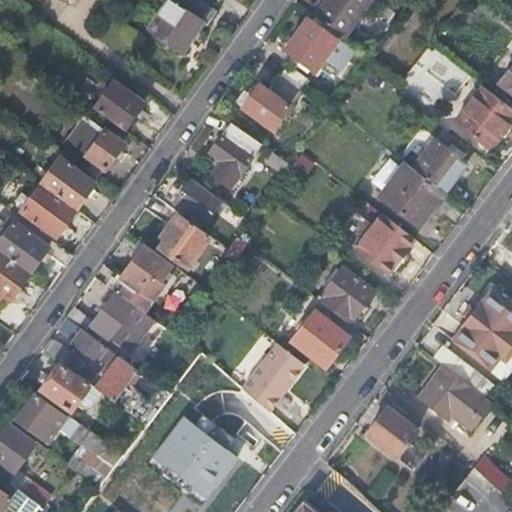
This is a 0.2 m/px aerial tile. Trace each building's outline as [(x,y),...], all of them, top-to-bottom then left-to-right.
[(207,23),(216,10),(202,0),(166,0),(149,25),(182,48),(203,20),(207,23)] [(341,34),(341,35),(366,0),(324,0),(314,14),(341,34)] [(362,26),(380,40),(392,24),(373,11),(362,26)] [(337,40),(306,17),(284,48),(314,71),(323,59),(336,69),(354,44),(341,35),(341,34),(337,40)] [(415,66),(456,94),(470,73),(430,45),(415,66)] [(511,64),(498,83),(511,93),(511,64)] [(287,65),(278,75),(299,91),(308,80),(287,65)] [(52,75),(39,66),(29,79),(41,89),(52,75)] [(272,128),(299,91),(278,75),(267,89),(258,83),(241,107),(272,128)] [(93,105),(123,127),(143,100),(113,79),(93,105)] [(488,148),(511,117),(511,108),(481,86),(454,122),(488,148)] [(12,103),(6,111),(18,120),(23,112),(12,103)] [(86,153),(78,163),(94,175),(102,166),(103,167),(122,142),(85,114),(67,138),(86,153)] [(250,137),(229,123),(209,151),(221,160),(211,174),(227,187),(250,158),(239,150),(250,137)] [(411,167),(443,192),(466,162),(434,137),(411,167)] [(259,159),(280,175),(289,164),(266,148),(259,159)] [(313,165),(299,154),(289,168),(303,178),(313,165)] [(58,156),(39,183),(74,208),(94,182),(58,156)] [(418,224),(443,192),(411,167),(404,162),(379,194),(418,224)] [(202,223),(219,199),(190,178),(172,202),(202,223)] [(55,234),(74,208),(39,183),(20,209),(55,234)] [(186,266),(208,235),(176,211),(160,234),(163,238),(157,246),(186,266)] [(388,272),(413,238),(381,214),(355,247),(388,272)] [(72,254),(51,239),(47,245),(12,220),(5,230),(0,226),(0,251),(28,272),(43,251),(63,266),(72,254)] [(222,254),(226,248),(211,237),(207,243),(222,254)] [(245,245),(234,237),(226,248),(222,254),(232,262),(245,245)] [(166,329),(177,314),(158,299),(151,308),(147,305),(162,283),(159,278),(170,263),(143,244),(118,276),(102,264),(93,275),(141,311),(145,313),(156,321),(166,329)] [(28,272),(0,251),(0,294),(1,293),(9,298),(28,272)] [(316,299),(348,323),(373,290),(341,266),(316,299)] [(511,341),(511,301),(491,285),(452,337),(491,368),(511,341)] [(130,355),(156,321),(141,311),(139,313),(112,293),(92,321),(89,324),(90,325),(116,345),(116,344),(130,355)] [(89,324),(92,321),(71,306),(64,317),(80,329),(85,332),(90,325),(89,324)] [(313,310),(289,342),(323,367),(347,335),(313,310)] [(112,352),(85,332),(80,329),(71,341),(94,359),(95,358),(103,363),(112,352)] [(40,349),(57,361),(83,380),(85,363),(49,336),(40,349)] [(272,415),(307,369),(276,345),(242,389),(272,415)] [(263,362),(253,353),(229,379),(238,388),(263,362)] [(144,424),(168,393),(159,386),(147,401),(130,387),(126,392),(121,388),(135,369),(117,355),(93,388),(99,392),(144,424)] [(87,407),(99,392),(93,388),(83,380),(57,361),(38,388),(67,410),(76,399),(87,407)] [(467,429),(490,401),(456,374),(442,363),(417,396),(443,419),(448,413),(467,429)] [(44,442),(63,416),(32,394),(21,410),(27,414),(21,424),(44,442)] [(415,428),(386,406),(366,432),(411,468),(422,452),(407,440),(415,428)] [(238,457),(185,414),(149,459),(203,501),(238,457)] [(36,505),(39,507),(47,497),(36,488),(38,485),(16,467),(32,444),(6,423),(0,430),(0,477),(15,489),(36,505)] [(96,487),(120,456),(76,423),(66,436),(62,432),(53,443),(56,446),(51,453),(96,487)] [(501,497),(511,485),(478,455),(469,466),(470,467),(501,497)] [(0,477),(0,508),(15,489),(0,477)] [(30,511),(36,505),(15,489),(0,508),(0,511),(30,511)] [(319,511),(307,503),(299,511),(319,511)]
